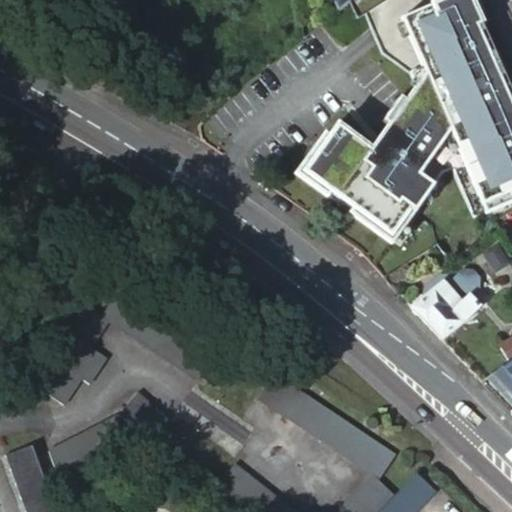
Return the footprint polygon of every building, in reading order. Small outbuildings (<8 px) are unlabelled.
[(411,72),(417,86),(398,112),(392,109),(383,121),(388,125),(370,149),(338,125),(319,150),(314,146),(295,172),(327,195),(331,190),(353,207),(349,212),(390,242),(433,184),(428,181),(435,170),(426,163),(450,130),(485,214),(511,202),(511,93),(491,43),(484,46),(476,27),(483,24),(472,0),(443,0),(402,18),(423,67),(411,72)] [(327,0),(329,2),(334,4),(341,9),(353,0),(327,0)] [(491,43),(483,24),(476,27),(484,46),(491,43)] [(435,170),(428,181),(433,184),(440,174),(452,169),(473,219),(485,214),(450,130),(426,163),(435,170)] [(314,146),(319,150),(329,137),(324,133),(314,146)] [(327,195),(349,212),(353,207),(331,190),(327,195)] [(497,246),(482,254),(493,273),(508,265),(497,246)] [(424,295),(426,298),(442,284),(461,305),(469,298),(470,300),(480,292),(481,282),(474,274),(464,273),(453,282),(448,276),(442,276),(426,289),(424,295)] [(426,298),(412,312),(438,339),(442,343),(478,309),(470,300),(469,298),(461,305),(442,284),(426,298)] [(125,308),(110,330),(109,331),(197,391),(214,368),(125,308)] [(72,341),(71,347),(39,394),(63,410),(81,384),(90,391),(107,366),(93,355),(109,331),(110,330),(85,312),(67,339),(72,341)] [(511,338),(496,348),(506,364),(511,361),(511,360),(511,338)] [(508,412),(511,416),(511,415),(511,360),(511,361),(506,364),(479,382),(482,386),(495,399),(498,402),(508,412)] [(259,394),(374,472),(381,476),(397,453),(275,370),(259,394)] [(115,425),(45,449),(55,477),(130,450),(123,430),(153,454),(171,429),(134,401),(115,425)] [(57,511),(34,442),(6,452),(16,479),(27,511),(57,511)] [(251,511),(299,511),(238,463),(219,487),(251,511)] [(381,476),(374,472),(338,511),(376,511),(397,490),(381,476)] [(380,511),(413,511),(432,490),(413,475),(380,511)]
